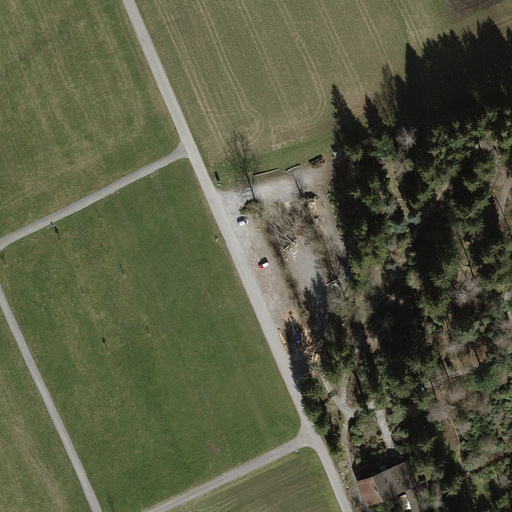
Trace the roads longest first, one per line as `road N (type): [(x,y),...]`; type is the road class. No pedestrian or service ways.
road 1 (unclassified): [(128,0),(347,511)]
road 2 (track): [(511,156),(471,140),(364,328),(341,401),(342,442),(372,511)]
road 3 (track): [(0,292),(97,511)]
road 4 (track): [(192,149),(0,248)]
road 5 (track): [(318,434),(158,511)]
road 6 (track): [(347,415),(511,354)]
road 7 (track): [(418,226),(376,165),(324,167)]
